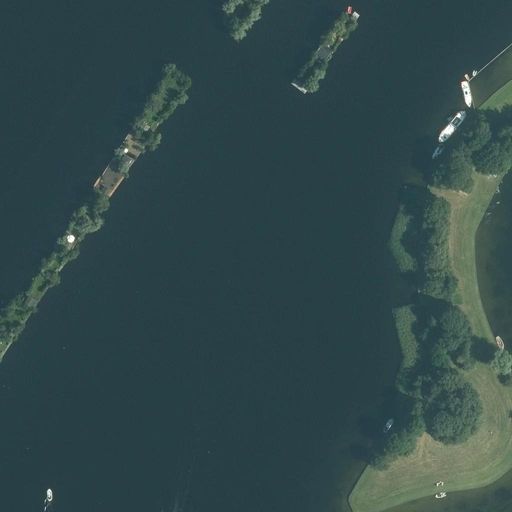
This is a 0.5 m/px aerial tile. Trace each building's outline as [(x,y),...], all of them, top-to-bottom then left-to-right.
[(320,46),(315,54),(325,61),(330,53),(320,46)] [(142,125),(137,132),(144,136),(148,129),(142,125)] [(122,156),(118,162),(126,167),(130,161),(122,156)] [(85,214),(82,219),(88,222),(91,217),(85,214)] [(67,242),(64,248),(69,251),(73,246),(67,242)] [(29,296),(24,303),(30,308),(35,301),(29,296)]
